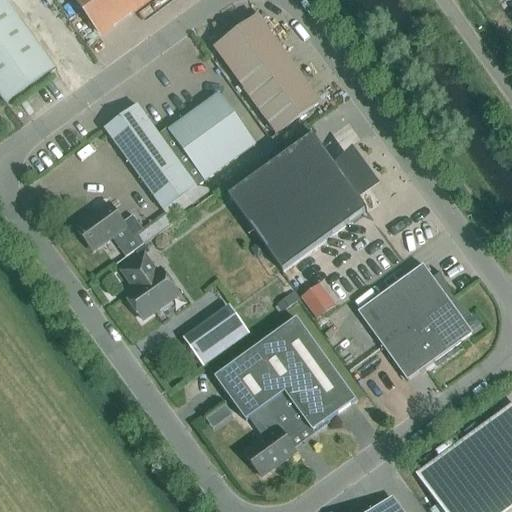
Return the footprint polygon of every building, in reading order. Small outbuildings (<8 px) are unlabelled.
[(0,0),(0,98),(6,106),(55,71),(2,0),(0,0)] [(74,0),(101,37),(151,0),(74,0)] [(257,21),(216,51),(278,136),(319,105),(257,21)] [(137,108),(104,132),(163,213),(167,210),(173,219),(202,198),(196,190),(254,147),(219,99),(161,141),(137,108)] [(336,170),(312,137),(311,137),(312,139),(228,199),(283,274),(366,214),(367,215),(368,214),(357,200),(368,192),(346,163),(336,170)] [(75,230),(93,254),(125,230),(132,240),(143,233),(133,218),(122,225),(108,206),(75,230)] [(149,253),(145,246),(135,253),(139,260),(149,253)] [(169,304),(178,297),(161,273),(157,275),(144,258),(122,273),(131,286),(132,285),(136,290),(125,298),(142,323),(159,311),(161,315),(172,307),(169,304)] [(358,315),(382,349),(452,299),(451,296),(440,274),(438,275),(439,277),(433,281),(423,268),(358,315)] [(335,307),(320,286),(301,299),(316,320),(335,307)] [(300,302),(293,293),(276,305),(277,307),(282,314),(283,314),(300,302)] [(452,299),(382,349),(380,350),(381,351),(383,350),(407,384),(473,336),(463,323),(469,318),(471,320),(472,319),(453,300),(452,299)] [(221,305),(175,341),(197,370),(244,334),(221,305)] [(296,321),(214,381),(245,424),(249,421),(263,441),(243,455),(261,479),(295,455),(287,444),(308,429),(312,435),(356,403),(296,321)] [(206,426),(225,416),(221,408),(201,419),(206,426)] [(511,511),(511,411),(419,480),(441,511),(511,511)] [(374,511),(397,511),(390,501),(374,511)]
